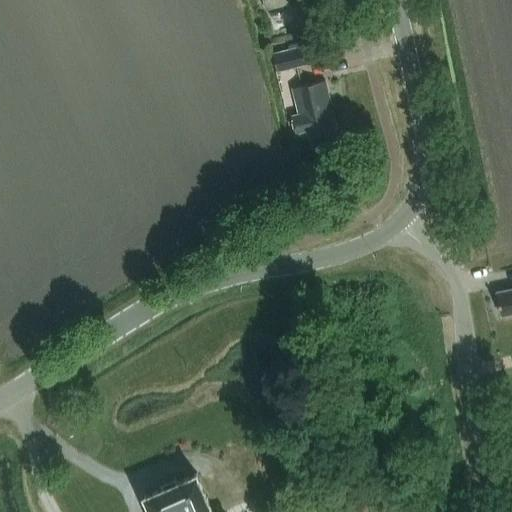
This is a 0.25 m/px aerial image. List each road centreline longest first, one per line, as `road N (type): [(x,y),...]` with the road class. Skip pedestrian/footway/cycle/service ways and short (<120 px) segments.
road 1 (tertiary): [(0,401),(163,298),(212,279),(337,255),(405,216)]
road 2 (unclassified): [(491,511),(458,289),(405,216)]
road 3 (tertiary): [(405,216),(423,184),(424,132),(392,0)]
